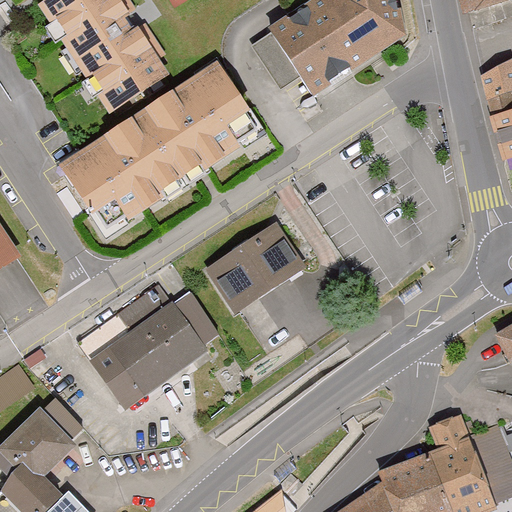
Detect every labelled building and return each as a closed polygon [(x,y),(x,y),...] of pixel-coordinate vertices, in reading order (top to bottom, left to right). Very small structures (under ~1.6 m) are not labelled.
[(168,78),(117,0),(48,0),(38,7),(109,116),(168,78)] [(311,97),(404,38),(344,0),(312,0),(268,29),(272,35),(253,47),(280,90),(299,78),(311,97)] [(344,0),(404,38),(397,0),(344,0)] [(511,17),(511,0),(466,0),(474,30),(511,17)] [(491,120),(511,114),(511,61),(482,78),(491,120)] [(104,239),(262,134),(216,65),(81,154),(57,169),(89,217),(104,239)] [(511,160),(511,114),(491,120),(502,163),(511,160)] [(233,314),(303,268),(274,224),(204,270),(233,314)] [(0,269),(19,258),(0,228),(0,269)] [(126,408),(205,350),(159,287),(80,344),(126,408)] [(511,366),(511,365),(511,326),(494,337),(511,366)] [(0,407),(30,388),(17,369),(0,379),(0,407)] [(41,511),(59,495),(41,477),(73,445),(69,442),(82,429),(53,400),(40,413),(38,410),(0,447),(0,453),(17,471),(0,488),(0,491),(1,493),(0,493),(0,511),(41,511)] [(432,429),(440,452),(470,441),(461,418),(432,429)] [(500,429),(470,441),(493,502),(511,494),(511,469),(505,452),(511,448),(511,436),(504,439),(500,429)] [(440,452),(430,456),(450,511),(492,511),(496,511),(493,502),(470,441),(440,452)] [(379,476),(382,483),(392,511),(450,511),(430,456),(379,476)] [(392,511),(382,483),(344,511),(392,511)] [(83,511),(67,496),(50,511),(83,511)] [(285,496),(262,511),(297,511),(298,511),(285,496)]
